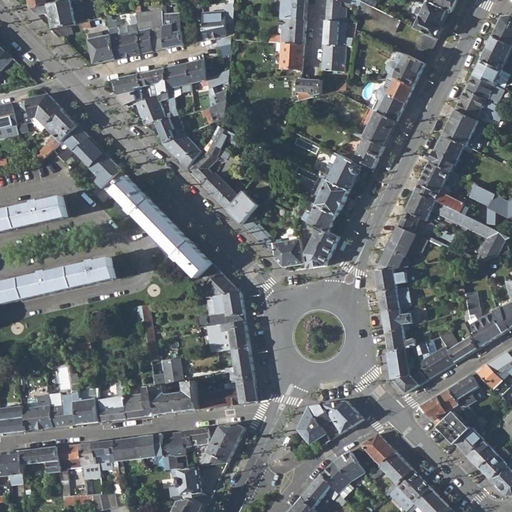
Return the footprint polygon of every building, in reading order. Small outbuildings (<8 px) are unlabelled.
[(29,0),(32,8),(49,5),(47,0),(29,0)] [(224,8),(223,14),(235,13),(235,0),(227,0),(228,2),(231,2),(230,8),(224,8)] [(308,21),(309,0),(278,0),(277,19),(308,21)] [(333,0),(329,0),(328,21),(348,24),(349,10),(351,10),(351,5),(333,0)] [(458,0),(428,0),(428,2),(430,2),(449,12),(452,13),(458,0)] [(32,8),(38,15),(50,13),(54,30),(71,26),(77,25),(72,1),(49,5),(32,8)] [(362,1),(362,2),(361,8),(360,14),(396,32),(402,21),(362,1)] [(449,12),(430,2),(417,29),(424,32),(439,40),(445,29),(442,27),(449,12)] [(142,8),(138,8),(140,24),(143,54),(168,49),(166,19),(165,13),(155,14),(155,16),(151,17),(149,15),(143,15),(142,8)] [(204,15),(207,40),(234,34),(235,13),(223,14),(204,15)] [(511,16),(505,18),(495,38),(511,46),(511,16)] [(166,19),(168,49),(186,45),(184,28),(184,23),(183,17),(166,19)] [(143,54),(140,24),(133,26),(134,33),(122,36),(122,33),(120,23),(115,24),(114,18),(109,19),(113,36),(118,60),(143,54)] [(306,46),(308,21),(277,19),(276,29),(280,29),(279,37),(267,36),(267,43),(280,44),(306,46)] [(103,20),(83,24),(84,29),(104,25),(103,20)] [(328,21),(326,45),(354,48),(356,39),(347,39),(348,24),(328,21)] [(60,37),(72,35),(71,26),(54,30),(53,30),(60,37)] [(432,55),(439,40),(424,32),(416,47),(432,55)] [(89,36),(96,65),(118,60),(113,36),(103,39),(102,33),(89,36)] [(222,57),(233,55),(234,38),(220,41),(221,48),(220,48),(222,57)] [(511,46),(495,38),(490,48),(506,58),(509,51),(511,52),(511,46)] [(305,70),(306,46),(280,44),(279,52),(284,52),(283,68),(305,70)] [(14,59),(0,45),(0,69),(1,71),(14,59)] [(354,48),(326,45),(324,71),(347,72),(349,52),(353,52),(354,48)] [(490,48),(484,60),(510,73),(511,70),(502,64),(506,58),(490,48)] [(416,87),(427,65),(408,56),(402,52),(396,65),(391,63),(387,66),(387,70),(392,74),(390,79),(397,78),(416,87)] [(484,60),(476,76),(496,86),(504,90),(511,74),(510,73),(484,60)] [(190,65),(192,85),(208,81),(205,62),(190,65)] [(172,115),(172,120),(178,119),(176,95),(174,95),(174,89),(192,85),(190,65),(168,70),(170,94),(171,112),(172,115)] [(162,96),(170,94),(168,70),(141,76),(144,88),(151,86),(159,85),(162,96)] [(144,88),(141,76),(117,81),(119,90),(121,100),(126,105),(143,100),(142,94),(145,91),(144,88)] [(476,76),(469,91),(489,101),(496,86),(476,76)] [(407,104),(416,87),(397,78),(390,79),(387,85),(385,85),(383,86),(381,87),(379,88),(377,90),(376,93),(376,96),(377,99),(379,102),(373,110),(398,123),(405,109),(401,107),(403,102),(407,104)] [(324,81),(300,80),(301,103),(309,101),(324,97),(324,81)] [(349,82),(338,87),(339,93),(347,91),(349,82)] [(151,86),(155,99),(162,96),(159,85),(151,86)] [(469,91),(459,111),(478,120),(483,109),(492,113),(490,117),(501,122),(507,110),(489,101),(469,91)] [(147,126),(157,124),(172,120),(172,115),(166,116),(161,103),(166,102),(166,110),(168,112),(171,112),(170,94),(162,96),(155,99),(138,105),(147,126)] [(49,96),(14,104),(19,126),(34,123),(33,120),(38,117),(44,111),(44,108),(53,100),(49,96)] [(44,111),(38,117),(48,127),(64,111),(53,100),(44,108),(44,111)] [(309,101),(301,103),(298,104),(309,109),(309,101)] [(230,102),(213,111),(217,121),(219,124),(229,121),(230,102)] [(14,104),(0,106),(0,130),(5,130),(6,134),(20,132),(19,126),(14,104)] [(385,148),(398,123),(373,110),(369,119),(373,122),(365,138),(374,143),(385,148)] [(79,126),(64,111),(48,127),(57,137),(41,152),(47,158),(64,141),(79,126)] [(213,111),(186,117),(190,128),(217,121),(213,111)] [(459,111),(446,135),(467,146),(469,147),(481,122),(478,120),(459,111)] [(157,124),(166,144),(188,136),(195,133),(194,131),(186,133),(179,119),(178,119),(172,120),(157,124)] [(91,138),(79,126),(64,141),(70,148),(66,152),(67,154),(62,159),(66,163),(71,158),(76,153),(91,138)] [(236,145),(240,138),(222,130),(216,141),(213,140),(211,143),(215,144),(210,152),(218,157),(227,141),(236,145)] [(363,166),(374,143),(365,138),(356,133),(353,137),(364,142),(354,162),(363,166)] [(446,135),(433,162),(453,173),(454,173),(467,146),(446,135)] [(165,144),(189,169),(203,152),(199,148),(200,148),(188,136),(166,144),(165,144)] [(107,154),(91,138),(76,153),(91,169),(107,154)] [(205,186),(230,211),(246,191),(257,177),(243,170),(256,146),(240,138),(236,145),(228,162),(226,161),(225,164),(219,175),(217,175),(205,186)] [(26,147),(24,150),(30,162),(39,160),(26,147)] [(225,164),(226,161),(218,157),(210,152),(191,171),(204,184),(213,174),(208,169),(217,160),(225,164)] [(107,154),(91,169),(107,185),(122,171),(107,154)] [(351,192),(363,166),(354,162),(342,157),(334,174),(325,170),(321,178),(326,180),(351,192)] [(71,158),(66,163),(69,166),(75,162),(71,158)] [(0,162),(0,169),(11,167),(10,161),(7,162),(7,161),(0,162)] [(433,162),(418,192),(467,216),(470,208),(467,206),(467,205),(457,200),(459,196),(456,194),(453,199),(450,196),(452,191),(451,188),(452,184),(448,182),(453,173),(433,162)] [(138,215),(153,231),(168,218),(122,171),(107,185),(103,189),(97,195),(104,203),(116,193),(132,209),(131,211),(136,217),(138,215)] [(448,182),(452,184),(455,185),(460,176),(454,173),(453,173),(448,182)] [(264,181),(257,177),(246,191),(253,195),(264,181)] [(338,218),(351,192),(326,180),(318,196),(322,198),(318,207),(338,218)] [(93,191),(97,195),(103,189),(99,185),(93,191)] [(489,224),(497,226),(499,214),(511,215),(511,199),(509,201),(478,185),(472,197),(492,208),(489,224)] [(418,192),(409,211),(429,221),(434,212),(489,239),(478,260),(483,260),(484,262),(501,255),(507,241),(511,238),(496,231),(489,227),(467,216),(418,192)] [(37,204),(0,213),(0,234),(71,218),(66,197),(44,203),(44,202),(37,203),(37,204)] [(238,219),(244,225),(258,209),(251,204),(238,219)] [(331,233),(338,218),(318,207),(313,215),(307,212),(304,219),(321,228),(331,233)] [(153,231),(166,244),(181,231),(168,218),(153,231)] [(404,220),(401,227),(411,232),(414,225),(404,220)] [(401,227),(390,248),(407,257),(408,257),(411,253),(414,255),(424,252),(429,241),(411,232),(401,227)] [(341,238),(331,233),(321,228),(307,254),(310,269),(317,268),(327,266),(341,238)] [(181,231),(166,244),(178,257),(176,258),(181,263),(183,262),(199,279),(214,265),(181,231)] [(285,268),(305,265),(302,241),(275,245),(277,260),(285,268)] [(390,248),(379,271),(396,269),(401,268),(407,257),(390,248)] [(0,307),(118,280),(113,260),(100,263),(100,261),(93,262),(93,264),(52,274),(51,272),(44,274),(45,276),(4,285),(3,284),(0,284),(0,307)] [(242,293),(214,265),(199,279),(216,297),(242,293)] [(379,271),(382,292),(399,290),(398,284),(408,282),(407,272),(397,274),(396,269),(379,271)] [(382,292),(385,312),(402,309),(413,307),(409,288),(399,290),(382,292)] [(475,292),(467,293),(468,300),(469,311),(470,315),(481,313),(479,307),(478,307),(475,292)] [(247,322),(242,293),(216,297),(217,300),(209,301),(212,327),(223,325),(247,322)] [(503,334),(511,328),(511,304),(494,313),(503,334)] [(145,323),(148,336),(156,335),(151,305),(143,307),(145,323)] [(385,312),(388,333),(405,331),(405,327),(414,325),(412,316),(403,317),(402,309),(385,312)] [(482,347),(503,334),(494,313),(471,325),(482,347)] [(251,350),(247,322),(223,325),(225,334),(223,334),(225,353),(234,352),(251,350)] [(478,350),(482,347),(471,325),(469,322),(465,324),(469,332),(472,338),(478,350)] [(469,332),(465,324),(460,327),(464,334),(469,332)] [(222,335),(223,334),(225,334),(223,325),(212,327),(208,327),(209,333),(221,331),(222,335)] [(388,333),(391,353),(411,348),(415,347),(416,346),(415,340),(407,342),(405,331),(388,333)] [(456,364),(478,350),(472,338),(458,348),(451,333),(443,339),(445,343),(448,348),(456,364)] [(148,336),(152,362),(160,362),(156,335),(148,336)] [(416,346),(415,347),(416,350),(417,355),(431,380),(456,364),(448,348),(438,354),(435,348),(445,343),(443,339),(416,346)] [(92,342),(80,345),(82,349),(87,348),(87,351),(94,350),(92,342)] [(391,353),(394,379),(410,375),(410,371),(415,370),(414,365),(409,366),(408,356),(412,355),(411,348),(391,353)] [(59,360),(69,358),(67,349),(58,351),(59,360)] [(255,375),(251,350),(234,352),(236,368),(228,369),(229,378),(255,375)] [(511,354),(511,353),(507,356),(506,355),(479,372),(489,383),(496,390),(505,381),(502,378),(504,377),(511,372),(511,354)] [(162,361),(167,386),(186,384),(181,359),(162,361)] [(489,383),(479,372),(452,389),(462,404),(471,419),(476,415),(470,405),(478,400),(473,393),(489,383)] [(81,423),(105,420),(102,401),(101,398),(83,400),(82,393),(78,373),(72,374),(76,396),(81,423)] [(395,380),(407,395),(427,382),(419,373),(413,378),(410,375),(394,379),(395,380)] [(259,401),(255,375),(229,378),(230,384),(235,383),(235,386),(226,387),(226,391),(216,393),(210,394),(207,394),(205,381),(199,382),(202,408),(259,401)] [(105,420),(129,417),(125,397),(122,379),(116,380),(119,398),(102,401),(105,420)] [(208,381),(210,394),(216,393),(215,380),(208,381)] [(509,385),(505,381),(496,390),(500,394),(503,390),(509,385)] [(161,413),(202,408),(199,382),(189,383),(189,387),(190,391),(187,394),(172,396),(169,394),(168,390),(167,386),(157,388),(161,413)] [(87,390),(82,393),(83,400),(101,398),(100,388),(87,390)] [(129,417),(161,413),(157,388),(145,389),(146,394),(125,397),(129,417)] [(28,430),(55,426),(52,408),(50,395),(49,389),(45,389),(46,396),(47,396),(48,399),(47,399),(48,406),(25,409),(28,430)] [(462,404),(452,389),(439,398),(449,412),(452,411),(462,404)] [(66,406),(65,397),(62,393),(50,395),(52,408),(66,406)] [(55,426),(81,423),(76,396),(65,397),(66,406),(52,408),(55,426)] [(449,412),(439,398),(423,408),(442,427),(456,415),(452,411),(449,412)] [(0,427),(1,433),(28,430),(25,409),(23,400),(19,401),(20,407),(2,409),(1,400),(0,400),(0,427)] [(348,401),(326,405),(334,417),(344,433),(366,419),(348,401)] [(326,405),(312,407),(332,440),(341,435),(332,419),(334,417),(326,405)] [(332,440),(312,407),(300,430),(318,449),(332,440)] [(456,415),(442,427),(458,443),(473,429),(458,413),(456,415)] [(511,442),(511,413),(501,424),(511,435),(511,436),(509,439),(511,442)] [(481,422),(476,415),(471,419),(476,426),(481,422)] [(221,426),(202,466),(230,462),(247,428),(238,424),(221,426)] [(184,431),(185,437),(186,446),(209,443),(209,438),(211,438),(211,436),(210,431),(213,431),(214,427),(184,431)] [(473,429),(458,443),(471,457),(486,441),(487,440),(475,427),(473,429)] [(164,434),(141,436),(144,458),(166,455),(164,439),(164,434)] [(382,466),(397,453),(380,435),(362,446),(382,466)] [(141,436),(116,439),(118,460),(121,476),(125,475),(123,461),(139,459),(141,473),(145,473),(144,458),(141,436)] [(185,437),(164,439),(166,455),(166,460),(167,470),(174,469),(178,468),(180,469),(189,467),(188,462),(176,463),(175,455),(187,454),(186,446),(185,437)] [(118,493),(124,492),(121,476),(118,460),(116,439),(95,442),(97,456),(98,456),(106,455),(109,470),(115,469),(118,493)] [(504,450),(506,448),(508,446),(511,444),(511,442),(509,439),(501,447),(504,450)] [(486,441),(471,457),(483,469),(499,454),(486,441)] [(97,456),(95,442),(83,443),(85,466),(87,487),(91,487),(90,464),(98,463),(98,456),(97,456)] [(85,466),(83,443),(59,446),(62,472),(62,475),(69,474),(68,468),(85,466)] [(62,472),(59,446),(28,451),(30,465),(41,463),(49,462),(50,473),(62,472)] [(499,454),(483,469),(493,480),(511,462),(511,454),(508,450),(506,448),(504,450),(501,453),(499,454)] [(30,465),(28,451),(0,453),(0,476),(11,476),(15,491),(26,491),(28,481),(30,465)] [(365,472),(353,452),(336,462),(352,483),(365,472)] [(391,494),(415,470),(397,453),(382,466),(371,474),(368,477),(373,482),(385,471),(397,482),(384,494),(388,497),(391,494)] [(336,462),(324,475),(340,494),(352,483),(336,462)] [(511,462),(493,480),(509,496),(511,496),(511,462)] [(194,498),(209,506),(212,497),(203,492),(199,466),(189,467),(180,469),(178,468),(174,469),(175,478),(178,478),(179,486),(172,488),(173,496),(183,495),(184,502),(194,498)] [(407,511),(432,488),(415,470),(391,494),(407,511)] [(324,475),(305,498),(315,509),(328,493),(336,499),(336,498),(341,503),(342,501),(345,504),(347,502),(340,494),(324,475)] [(447,511),(452,508),(432,488),(407,511),(413,511),(416,510),(419,506),(425,511),(447,511)] [(98,510),(129,504),(124,492),(118,493),(101,493),(94,494),(98,510)] [(205,511),(209,506),(194,498),(184,502),(183,502),(178,511),(205,511)] [(305,498),(292,511),(317,511),(315,509),(305,498)]
